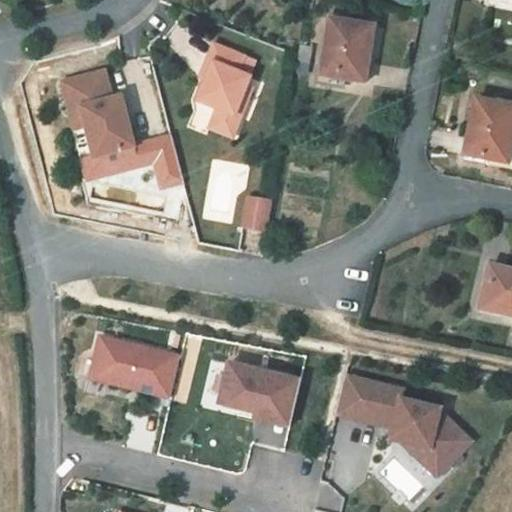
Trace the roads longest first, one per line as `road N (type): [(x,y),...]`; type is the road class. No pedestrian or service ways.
road 1 (residential): [(30,264),(92,251),(248,274),(320,256),(383,219),(410,183)]
road 2 (residential): [(296,504),(43,454)]
road 3 (residential): [(43,454),(46,366),(30,264)]
road 4 (residential): [(410,183),(403,138),(440,0)]
road 5 (residential): [(30,264),(0,124)]
